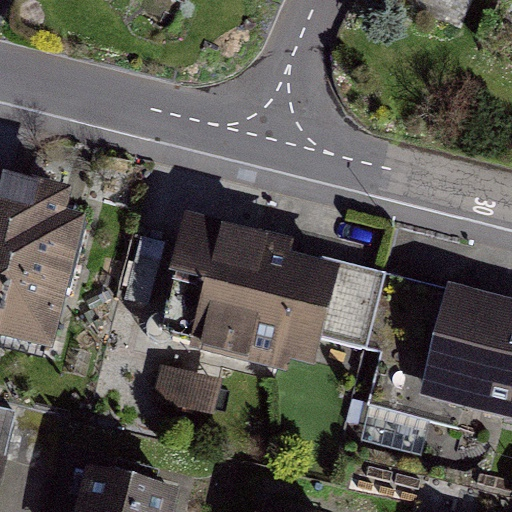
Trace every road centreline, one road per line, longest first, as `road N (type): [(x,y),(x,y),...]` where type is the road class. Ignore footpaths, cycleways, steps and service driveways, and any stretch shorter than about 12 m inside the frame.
road 1 (residential): [(0,77),(268,153)]
road 2 (residential): [(268,153),(511,205)]
road 3 (residential): [(268,153),(331,0)]
